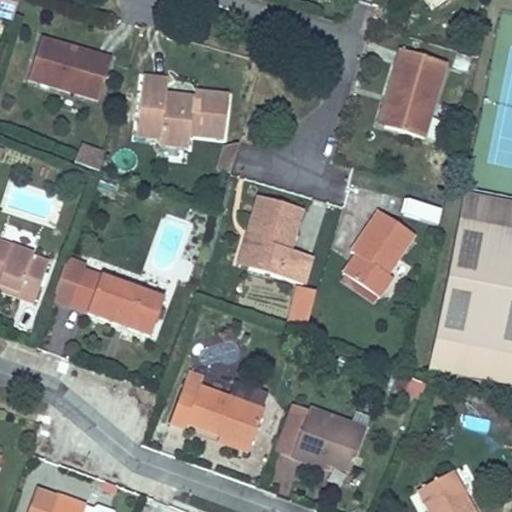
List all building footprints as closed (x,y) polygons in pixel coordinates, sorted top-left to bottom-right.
[(0,0),(0,16),(12,20),(18,0),(0,0)] [(98,101),(111,59),(41,38),(28,80),(98,101)] [(392,99),(385,127),(384,128),(423,140),(446,65),(400,51),(387,98),(392,99)] [(143,78),(136,137),(159,140),(159,144),(188,148),(190,136),(223,140),(228,97),(195,93),(194,100),(166,97),(168,81),(143,78)] [(385,127),(392,99),(387,98),(379,125),(385,127)] [(98,173),(103,155),(81,146),(75,164),(98,173)] [(218,171),(230,174),(235,155),(223,152),(218,171)] [(511,203),(463,193),(427,372),(511,388),(511,203)] [(258,234),(247,269),(303,285),(310,257),(289,251),(301,210),(258,197),(248,231),(258,234)] [(438,229),(442,213),(403,202),(399,218),(438,229)] [(355,256),(343,275),(379,299),(392,279),(388,276),(414,236),(378,212),(351,253),(355,256)] [(185,239),(190,221),(163,214),(159,233),(185,239)] [(247,269),(258,234),(248,231),(238,266),(247,269)] [(0,286),(18,293),(16,298),(33,304),(49,262),(33,257),(33,255),(0,243),(0,286)] [(70,308),(118,326),(120,320),(129,324),(127,329),(150,338),(164,300),(100,276),(84,271),(70,308)] [(0,286),(0,292),(16,298),(18,293),(0,286)] [(287,324),(306,330),(316,292),(298,287),(287,324)] [(127,329),(129,324),(120,320),(118,326),(127,329)] [(306,330),(287,324),(284,336),(302,341),(306,330)] [(335,365),(347,370),(351,360),(339,356),(335,365)] [(220,437),(250,448),(264,411),(200,387),(203,378),(189,372),(170,424),(184,429),(187,424),(220,437)] [(406,395),(418,400),(423,386),(412,381),(411,382),(396,376),(391,388),(406,394),(406,395)] [(309,409),(291,459),(323,470),(325,465),(349,474),(365,430),(350,424),(309,409)] [(355,413),(350,424),(365,430),(370,418),(355,413)] [(250,448),(220,437),(219,442),(248,453),(250,448)] [(474,511),(453,472),(428,485),(415,492),(426,511),(474,511)] [(41,490),(32,511),(49,511),(55,495),(41,490)] [(55,495),(49,511),(113,511),(97,506),(93,509),(55,495)]
